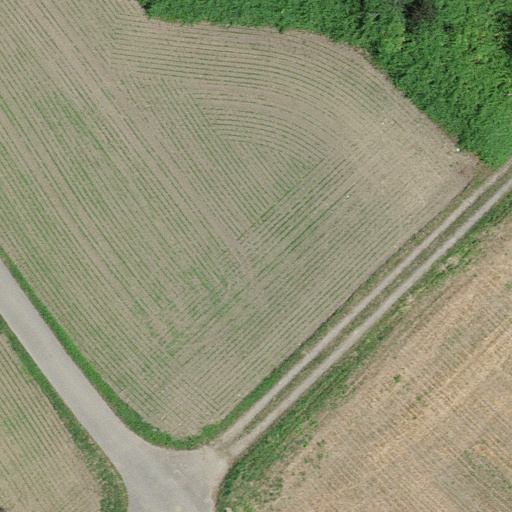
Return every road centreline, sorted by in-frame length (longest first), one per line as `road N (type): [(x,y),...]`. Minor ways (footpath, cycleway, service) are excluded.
road 1 (track): [(511,166),(162,502)]
road 2 (track): [(162,502),(0,284)]
